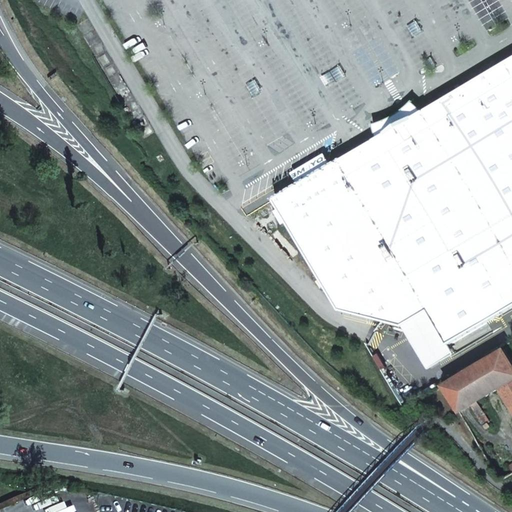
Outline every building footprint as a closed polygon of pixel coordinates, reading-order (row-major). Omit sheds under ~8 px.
[(511,61),(427,112),(382,139),(279,200),(345,311),(405,327),(431,312),(451,346),(511,309),(511,61)] [(383,124),(378,125),(382,139),(427,112),(416,102),(411,107),(407,111),(403,114),(398,117),(393,119),(388,122),(383,124)] [(425,361),(451,346),(431,312),(405,327),(425,361)] [(447,385),(462,411),(502,388),(511,381),(511,356),(507,348),(447,385)] [(511,381),(502,388),(511,405),(511,381)]
